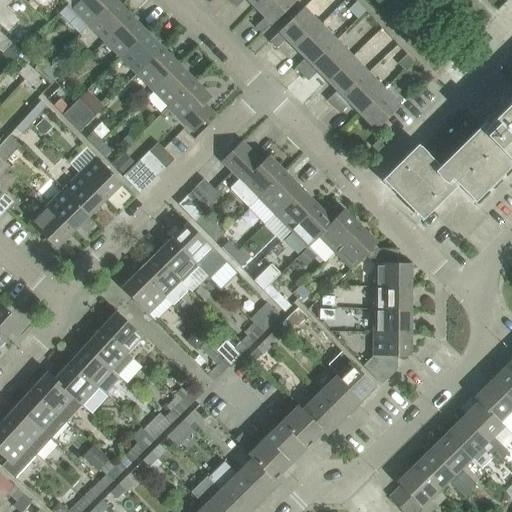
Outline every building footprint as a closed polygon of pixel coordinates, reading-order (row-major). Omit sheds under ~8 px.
[(0,0),(0,26),(16,41),(24,33),(16,25),(20,20),(6,7),(12,0),(0,0)] [(71,9),(88,26),(113,0),(62,0),(71,9)] [(113,0),(88,26),(104,42),(130,16),(114,0),(113,0)] [(296,0),(262,0),(254,8),(264,18),(254,27),(261,34),(271,24),(271,25),(296,0)] [(356,18),(365,10),(355,0),(347,8),(356,18)] [(285,39),(294,48),(320,24),(303,7),(278,32),(269,42),(275,49),(285,39)] [(104,42),(120,58),(146,32),(130,16),(104,42)] [(336,40),(320,24),(294,48),(304,58),(295,68),(301,74),(336,40)] [(120,58),(135,74),(162,48),(146,32),(120,58)] [(4,37),(0,41),(0,51),(2,53),(11,43),(4,37)] [(317,71),(327,81),(352,56),(336,40),(301,74),(307,81),(317,71)] [(162,48),(135,74),(152,91),(178,64),(162,48)] [(414,61),(406,53),(397,62),(404,70),(414,61)] [(32,62),(42,71),(48,65),(38,56),(32,62)] [(368,73),(352,56),(327,81),(336,91),(327,101),(333,107),(368,73)] [(17,73),(24,79),(33,70),(26,64),(17,73)] [(152,91),(168,107),(194,81),(178,64),(152,91)] [(58,74),(48,65),(42,71),(52,80),(58,74)] [(39,76),(33,70),(24,79),(30,85),(39,76)] [(349,104),(359,114),(384,89),(368,73),(333,107),(340,114),(349,104)] [(194,81),(168,107),(193,132),(213,113),(204,104),(211,97),(194,81)] [(375,130),(383,122),(400,106),(384,89),(359,114),(375,130)] [(81,97),(76,102),(69,108),(62,115),(72,125),(78,131),(97,113),(81,97)] [(60,99),(53,106),(62,115),(69,108),(60,99)] [(24,118),(30,124),(39,114),(47,107),(40,101),(24,118)] [(426,217),(458,185),(474,202),(487,190),(483,186),(499,171),(502,174),(511,164),(511,109),(488,134),(484,130),(439,175),(414,149),(386,176),(394,185),(391,188),(414,212),(417,208),(426,217)] [(21,134),(30,124),(24,118),(15,128),(21,134)] [(52,127),(43,118),(35,126),(44,135),(52,127)] [(381,137),(388,144),(395,137),(388,130),(381,137)] [(85,138),(95,148),(101,142),(92,132),(85,138)] [(9,135),(0,144),(0,158),(3,162),(19,146),(9,135)] [(127,135),(122,140),(127,145),(132,140),(127,135)] [(371,147),(379,155),(386,149),(385,148),(377,140),(371,147)] [(241,141),(221,161),(231,172),(237,177),(242,182),(235,188),(239,191),(235,195),(249,208),(258,199),(285,172),(268,156),(261,162),(253,154),(241,141)] [(110,151),(101,142),(95,148),(104,157),(110,151)] [(157,142),(148,151),(165,168),(174,160),(157,142)] [(148,151),(140,159),(157,177),(165,168),(148,151)] [(124,152),(112,163),(122,173),(133,162),(124,152)] [(95,157),(79,174),(105,200),(122,184),(95,157)] [(140,159),(131,168),(148,185),(157,177),(140,159)] [(139,194),(148,185),(131,168),(122,177),(139,194)] [(258,199),(274,215),(301,189),(285,172),(258,199)] [(79,174),(62,190),(89,216),(105,200),(79,174)] [(220,196),(214,189),(203,179),(195,187),(211,204),(220,196)] [(195,187),(186,196),(203,213),(211,204),(195,187)] [(274,215),(290,231),(317,205),(301,189),(274,215)] [(62,190),(46,205),(72,232),(89,216),(62,190)] [(4,194),(0,197),(0,216),(13,202),(4,194)] [(186,196),(177,204),(194,221),(203,213),(186,196)] [(55,249),(72,232),(46,205),(29,222),(55,249)] [(309,246),(318,237),(318,236),(332,221),(332,220),(317,205),(290,231),(307,248),(309,246)] [(325,261),(334,252),(360,226),(343,209),(332,220),(332,221),(318,236),(318,237),(309,246),(318,254),(325,261)] [(203,213),(194,221),(214,242),(223,233),(203,213)] [(225,262),(187,223),(170,239),(196,266),(207,276),(209,278),(225,262)] [(377,243),(360,226),(334,252),(350,269),(365,255),(374,245),(377,243)] [(170,239),(154,255),(188,289),(190,292),(207,276),(196,266),(170,239)] [(221,248),(230,258),(236,252),(227,242),(221,248)] [(374,245),(365,255),(373,263),(373,287),(410,287),(411,264),(397,263),(397,250),(379,250),(374,245)] [(318,254),(309,246),(307,248),(297,258),(305,267),(318,254)] [(236,252),(230,258),(240,267),(246,261),(236,252)] [(188,289),(154,255),(138,271),(164,298),(172,305),(188,289)] [(259,275),(253,281),(262,290),(269,284),(280,273),(270,264),(259,275)] [(138,271),(121,288),(147,314),(164,298),(138,271)] [(301,282),(292,289),(303,300),(311,292),(301,282)] [(290,306),(278,294),(269,284),(262,290),(284,312),(290,306)] [(373,287),(373,310),(410,310),(410,287),(373,287)] [(334,306),(334,297),(321,296),(321,305),(334,306)] [(0,335),(1,337),(4,339),(6,337),(20,322),(0,303),(0,335)] [(279,316),(266,303),(249,319),(253,323),(263,333),(279,316)] [(297,307),(280,324),(287,330),(292,325),(298,325),(302,320),(306,323),(309,319),(297,307)] [(321,309),(320,318),(333,319),(334,310),(321,309)] [(410,310),(373,310),(373,332),(410,333),(410,310)] [(100,329),(109,337),(132,358),(141,348),(147,353),(154,346),(116,312),(100,329)] [(253,323),(244,331),(254,341),(263,333),(253,323)] [(117,375),(132,358),(109,337),(100,329),(93,337),(85,346),(117,375)] [(272,332),(264,340),(270,346),(278,338),(277,337),(272,332)] [(373,332),(373,337),(373,356),(363,365),(362,366),(381,385),(397,369),(397,356),(410,356),(410,337),(410,333),(373,332)] [(223,359),(216,352),(205,340),(198,347),(217,366),(223,359)] [(262,354),(270,346),(264,340),(256,348),(262,354)] [(226,342),(216,352),(223,359),(230,365),(240,355),(233,349),(226,342)] [(85,346),(69,362),(97,388),(104,395),(120,378),(117,375),(85,346)] [(199,353),(192,360),(199,366),(205,360),(199,353)] [(217,366),(207,375),(213,381),(230,365),(223,359),(217,366)] [(344,367),(334,378),(358,403),(375,386),(350,361),(344,367)] [(81,405),(97,388),(69,362),(54,379),(74,398),(73,399),(81,405)] [(511,370),(507,365),(490,381),(511,402),(511,370)] [(81,405),(73,399),(74,398),(54,379),(47,372),(31,389),(66,421),(81,405)] [(342,419),(358,403),(334,378),(317,394),(342,419)] [(499,422),(509,412),(511,415),(511,402),(490,381),(474,398),(478,402),(499,422)] [(197,385),(188,394),(194,400),(203,391),(197,385)] [(31,389),(16,406),(51,438),(66,421),(31,389)] [(317,394),(301,409),(301,410),(323,432),(322,432),(326,435),(342,419),(317,394)] [(177,418),(186,408),(180,402),(175,398),(166,406),(177,418)] [(462,418),(487,443),(491,447),(503,459),(509,453),(497,441),(493,437),(504,426),(499,422),(478,402),(462,418)] [(274,480),(275,479),(292,462),(298,456),(305,449),(322,432),(323,432),(301,410),(301,409),(298,405),(286,417),(275,406),(271,410),(269,412),(279,424),(273,430),(265,438),(254,449),(247,442),(248,441),(241,434),(236,438),(235,440),(242,447),(241,448),(252,459),(252,458),(274,480)] [(16,406),(0,423),(35,455),(51,438),(16,406)] [(190,413),(182,420),(189,427),(197,419),(190,413)] [(154,440),(170,424),(159,414),(143,430),(148,434),(154,440)] [(446,434),(471,459),(480,468),(490,459),(496,465),(503,459),(491,447),(487,443),(462,418),(446,434)] [(191,430),(189,427),(182,420),(167,436),(176,445),(191,430)] [(0,423),(0,454),(6,460),(1,466),(14,479),(35,455),(0,423)] [(148,434),(138,443),(144,449),(154,440),(148,434)] [(458,479),(470,491),(476,485),(460,469),(471,459),(446,434),(430,450),(454,475),(458,479)] [(150,452),(156,458),(164,450),(158,444),(150,452)] [(438,491),(448,481),(464,497),(470,491),(458,479),(454,475),(430,450),(413,466),(438,491)] [(150,452),(142,460),(148,466),(156,458),(150,452)] [(115,466),(121,472),(131,463),(125,457),(115,466)] [(278,482),(275,479),(274,480),(252,458),(252,459),(236,474),(261,499),(278,482)] [(224,462),(208,478),(241,511),(247,511),(261,499),(236,474),(224,462)] [(121,472),(115,466),(106,475),(112,481),(121,472)] [(429,500),(438,491),(413,466),(396,482),(400,486),(389,497),(403,511),(429,511),(435,506),(429,500)] [(0,473),(0,501),(8,493),(14,486),(0,473)] [(118,484),(124,491),(132,483),(126,476),(118,484)] [(207,477),(190,493),(203,506),(209,511),(241,511),(208,478),(207,477)] [(124,491),(118,484),(110,492),(126,509),(134,501),(124,491)] [(22,494),(14,486),(8,493),(16,501),(22,494)] [(83,498),(89,504),(98,495),(92,489),(83,498)] [(80,511),(89,504),(83,498),(73,507),(77,511),(80,511)] [(50,511),(63,511),(66,509),(57,501),(49,510),(50,511)]
